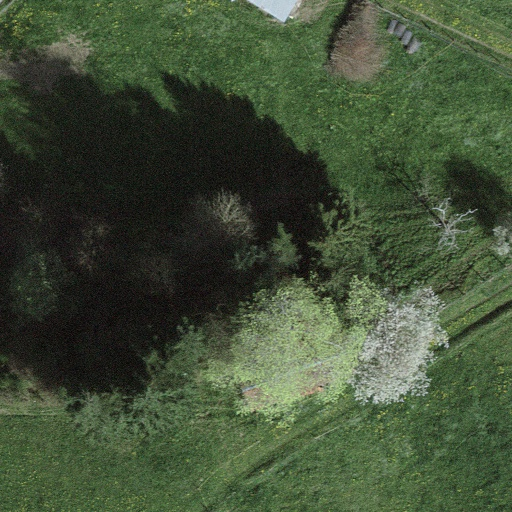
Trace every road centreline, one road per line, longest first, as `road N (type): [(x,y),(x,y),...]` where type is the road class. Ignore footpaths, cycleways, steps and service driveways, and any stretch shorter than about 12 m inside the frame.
road 1 (track): [(511,281),(246,449),(203,505)]
road 2 (track): [(403,0),(511,51)]
